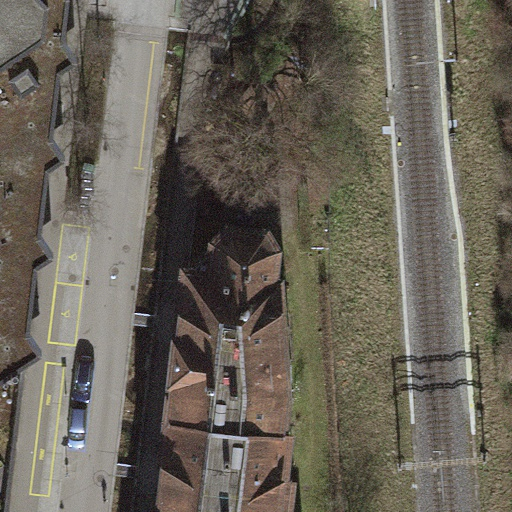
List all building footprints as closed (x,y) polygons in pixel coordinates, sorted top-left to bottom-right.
[(0,0),(0,10),(15,0),(0,0)] [(0,391),(18,418),(26,359),(42,347),(30,329),(37,261),(53,249),(40,234),(49,164),(65,153),(52,136),(60,66),(75,55),(64,37),(66,0),(15,0),(0,10),(0,391)] [(229,227),(187,259),(168,415),(277,428),(283,382),(271,245),(263,227),(229,227)] [(0,391),(0,511),(6,511),(18,418),(0,391)] [(277,428),(168,415),(156,511),(275,511),(286,429),(277,428)]
